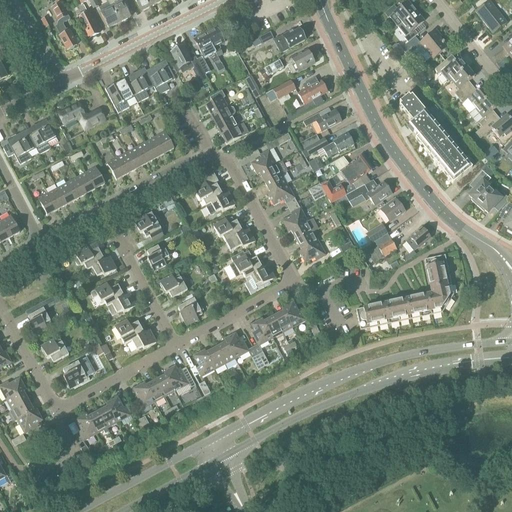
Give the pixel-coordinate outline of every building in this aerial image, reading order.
[(88,0),(89,1),(93,10),(100,7),(96,0),(88,0)] [(109,0),(107,1),(119,24),(130,18),(120,0),(109,0)] [(132,0),(140,13),(151,8),(146,0),(132,0)] [(119,24),(107,1),(108,3),(98,8),(108,29),(119,24)] [(475,13),(493,35),(506,23),(489,2),(475,13)] [(397,28),(416,13),(408,3),(398,11),(394,7),(385,14),(396,29),(397,28)] [(67,15),(60,4),(50,10),(57,21),(67,15)] [(96,38),(96,36),(98,35),(90,18),(86,11),(76,17),(88,40),(91,38),(93,40),(96,38)] [(424,23),(416,13),(397,28),(405,38),(404,39),(409,44),(416,38),(418,36),(414,31),(424,23)] [(53,21),(50,16),(41,21),(45,28),(50,25),(49,24),(53,21)] [(75,47),(77,46),(68,30),(65,31),(61,24),(55,28),(60,37),(59,37),(67,51),(70,50),(72,50),(74,49),(75,47)] [(209,32),(204,35),(207,41),(209,40),(214,49),(213,49),(215,53),(218,58),(223,56),(220,50),(221,50),(219,46),(223,43),(215,29),(214,29),(213,28),(209,31),(209,32)] [(292,31),(273,41),(280,55),(305,42),(299,31),(294,33),(292,31)] [(416,38),(409,44),(402,50),(406,55),(419,45),(433,61),(447,49),(440,40),(442,38),(436,31),(420,44),(416,38)] [(259,40),(251,43),(254,49),(262,45),(273,39),(270,34),(259,40)] [(207,41),(204,35),(200,37),(199,36),(194,39),(195,40),(193,41),(205,61),(210,58),(213,65),(220,62),(218,58),(215,53),(213,49),(214,49),(209,40),(207,41)] [(251,42),(237,50),(244,64),(251,61),(246,52),(254,49),(251,43),(251,42)] [(511,42),(503,49),(511,59),(511,42)] [(183,48),(171,54),(175,61),(178,67),(179,69),(181,74),(193,68),(194,70),(192,71),(200,85),(208,81),(205,76),(197,60),(195,58),(189,61),(183,48)] [(288,69),(292,76),(313,64),(307,53),(288,64),(290,68),(288,69)] [(202,58),(197,60),(205,76),(210,73),(202,58)] [(439,75),(441,73),(449,83),(451,81),(467,68),(459,59),(450,67),(445,62),(435,70),(439,75)] [(279,61),(264,69),(268,77),(284,69),(279,61)] [(154,69),(146,73),(145,73),(153,87),(152,87),(158,97),(169,91),(165,84),(173,80),(174,81),(165,62),(153,68),(154,69)] [(2,81),(7,78),(12,75),(7,66),(1,69),(0,65),(0,83),(2,82),(2,81)] [(467,68),(451,81),(459,90),(455,94),(459,99),(469,91),(465,86),(475,78),(467,68)] [(144,69),(124,80),(125,81),(124,81),(133,97),(133,98),(137,105),(148,99),(145,91),(152,87),(153,87),(145,73),(146,73),(144,69)] [(133,97),(124,81),(125,81),(124,80),(114,85),(114,86),(106,91),(118,115),(129,109),(125,102),(133,98),(133,97)] [(306,90),(298,95),(304,106),(320,97),(327,93),(324,88),(324,87),(323,84),(321,84),(320,82),(317,84),(315,80),(303,86),(306,90)] [(278,101),(296,91),(291,81),(265,95),(270,104),(277,100),(278,101)] [(469,91),(459,99),(463,104),(464,103),(472,113),(475,110),(491,97),(483,88),(473,95),(469,91)] [(210,98),(213,104),(205,108),(210,118),(227,109),(222,99),(225,98),(222,92),(210,98)] [(401,104),(399,106),(414,124),(410,128),(418,137),(415,139),(453,184),(472,169),(412,96),(410,97),(408,95),(399,102),(401,104)] [(491,97),(475,110),(483,119),(478,123),(483,129),(493,120),(489,115),(498,107),(491,97)] [(183,107),(188,104),(185,98),(179,101),(183,107)] [(104,122),(98,110),(84,117),(77,104),(57,115),(58,118),(57,120),(59,123),(61,123),(63,126),(76,120),(78,121),(83,131),(98,123),(99,125),(104,122)] [(446,119),(435,106),(430,110),(440,124),(446,119)] [(227,109),(210,118),(215,127),(232,118),(234,116),(235,115),(235,113),(233,109),(231,108),(229,108),(227,109)] [(321,119),(319,114),(303,123),(306,128),(316,123),(321,133),(341,123),(335,112),(321,119)] [(493,120),(483,129),(487,133),(491,130),(499,140),(504,136),(505,137),(511,133),(509,131),(511,128),(511,123),(506,117),(497,125),(493,120)] [(232,118),(215,127),(221,137),(237,128),(232,118)] [(39,156),(51,150),(47,143),(55,139),(55,140),(56,139),(46,121),(35,126),(36,127),(27,132),(36,149),(39,156)] [(237,128),(221,137),(226,146),(247,135),(247,134),(247,133),(243,127),(242,126),(242,125),(237,128)] [(7,141),(9,147),(3,150),(8,159),(14,155),(20,166),(31,160),(28,153),(36,149),(27,132),(26,131),(16,137),(16,138),(8,142),(7,141)] [(164,134),(154,139),(163,156),(173,151),(164,134)] [(290,141),(287,135),(276,141),(279,147),(290,141)] [(313,145),(305,150),(309,157),(323,149),(328,159),(338,153),(339,154),(353,146),(347,135),(333,143),(334,145),(328,148),(328,147),(324,139),(320,142),(313,145)] [(154,139),(145,144),(154,161),(163,156),(154,139)] [(310,139),(298,145),(302,152),(305,150),(313,145),(310,139)] [(502,151),(507,156),(509,153),(511,156),(511,141),(502,151)] [(67,156),(73,153),(68,144),(62,147),(67,156)] [(145,144),(135,150),(144,166),(154,161),(145,144)] [(144,166),(135,150),(126,155),(135,171),(144,166)] [(273,150),(268,153),(268,152),(259,157),(261,160),(250,165),(256,176),(275,166),(275,164),(280,162),(273,150)] [(126,155),(116,160),(125,176),(135,171),(126,155)] [(332,190),(328,182),(327,183),(326,182),(320,185),(320,186),(323,190),(326,196),(331,205),(336,202),(356,191),(353,185),(365,175),(373,170),(363,156),(357,161),(356,160),(340,173),(350,186),(343,190),(341,186),(332,190)] [(125,176),(116,160),(106,165),(115,182),(125,176)] [(314,161),(309,164),(314,173),(319,170),(314,161)] [(281,163),(275,166),(256,176),(259,175),(264,185),(281,176),(286,173),(281,163)] [(85,175),(94,191),(104,186),(95,169),(85,175)] [(477,207),(492,190),(486,185),(491,180),(482,172),(471,184),(476,188),(469,196),(472,199),(471,201),(477,207)] [(94,191),(85,175),(76,180),(85,196),(94,191)] [(211,196),(222,190),(214,175),(197,184),(199,187),(193,191),(195,195),(194,197),(194,198),(194,200),(196,201),(197,202),(199,201),(199,203),(202,202),(205,207),(210,205),(210,204),(214,202),(211,196)] [(286,186),(281,176),(264,185),(270,194),(267,196),(286,186)] [(76,180),(66,185),(75,201),(85,196),(76,180)] [(364,186),(356,191),(336,202),(340,208),(361,197),(366,203),(370,200),(375,207),(391,195),(383,184),(369,195),(364,186)] [(66,185),(57,190),(66,207),(75,201),(66,185)] [(323,190),(320,186),(320,185),(308,191),(311,196),(323,190)] [(286,186),(267,196),(273,207),(283,201),(285,204),(294,199),(286,186)] [(66,207),(57,190),(47,195),(56,212),(66,207)] [(210,205),(205,207),(210,216),(221,211),(222,213),(234,207),(228,194),(225,196),(222,190),(211,196),(214,202),(210,204),(210,205)] [(326,196),(323,190),(311,196),(314,202),(326,196)] [(498,196),(492,190),(477,207),(483,212),(485,211),(488,214),(495,206),(500,210),(510,200),(501,192),(498,196)] [(0,203),(8,200),(5,193),(0,195),(0,203)] [(56,212),(47,195),(38,200),(47,217),(56,212)] [(397,202),(390,207),(388,205),(381,211),(390,223),(404,213),(397,202)] [(511,233),(511,205),(509,204),(499,214),(508,219),(504,227),(508,229),(507,231),(511,233)] [(288,234),(307,223),(299,210),(291,215),(292,217),(282,223),(288,234)] [(156,217),(153,218),(151,214),(133,223),(140,236),(142,234),(146,240),(149,238),(152,244),(163,238),(160,232),(161,232),(157,224),(158,222),(159,221),(159,219),(157,218),(156,217)] [(0,223),(9,239),(19,234),(10,218),(0,223)] [(231,233),(242,227),(239,221),(232,224),(230,220),(226,222),(225,221),(213,227),(219,240),(222,238),(225,244),(230,241),(234,239),(231,233)] [(307,223),(288,234),(291,232),(296,242),(312,233),(318,230),(312,220),(307,223)] [(0,223),(0,244),(9,239),(0,223)] [(366,235),(372,245),(388,235),(382,225),(366,235)] [(230,241),(225,244),(230,253),(241,247),(242,250),(254,243),(248,231),(245,232),(242,227),(231,233),(234,239),(230,241)] [(422,229),(410,239),(406,243),(411,249),(413,252),(414,252),(418,248),(418,249),(430,239),(422,229)] [(191,234),(194,239),(200,236),(197,231),(191,234)] [(318,243),(312,233),(296,242),(301,252),(299,253),(299,254),(318,243)] [(390,240),(378,248),(368,254),(374,264),(396,251),(390,240)] [(93,261),(104,255),(101,250),(103,248),(102,245),(100,244),(98,243),(96,244),(74,255),(77,260),(76,261),(76,263),(75,264),(76,265),(77,266),(78,266),(79,267),(80,266),(81,268),(84,266),(87,272),(92,269),(91,269),(96,267),(93,261)] [(325,257),(318,243),(299,254),(305,264),(315,259),(316,262),(325,257)] [(342,254),(353,248),(350,243),(339,249),(342,254)] [(168,252),(165,253),(165,251),(160,254),(157,248),(146,254),(149,260),(147,261),(153,273),(166,267),(164,264),(170,261),(169,259),(171,257),(171,255),(171,254),(169,252),(168,252)] [(253,261),(248,252),(244,255),(243,253),(231,259),(233,264),(230,266),(229,267),(236,279),(241,276),(241,275),(242,275),(245,280),(250,278),(254,275),(251,269),(262,263),(259,257),(253,261)] [(407,261),(411,259),(416,255),(414,252),(413,252),(405,259),(407,261)] [(91,269),(92,269),(92,270),(91,271),(91,273),(91,275),(92,276),(94,277),(95,276),(96,278),(102,275),(104,278),(116,271),(109,259),(107,260),(104,255),(93,261),(96,267),(91,269)] [(363,309),(356,311),(360,331),(442,314),(453,296),(445,256),(424,261),(426,268),(431,294),(363,309)] [(250,278),(245,280),(247,283),(245,284),(251,295),(269,286),(268,283),(274,280),(268,268),(265,269),(262,263),(251,269),(254,275),(250,278)] [(214,276),(208,279),(211,285),(217,282),(214,276)] [(181,278),(179,278),(178,277),(173,280),(171,277),(159,284),(166,296),(168,295),(172,300),(187,292),(183,285),(184,283),(185,281),(184,279),(183,278),(181,278)] [(113,297),(123,291),(120,285),(110,291),(106,285),(90,294),(93,300),(97,297),(101,304),(104,303),(107,309),(111,306),(116,303),(113,297)] [(111,306),(107,309),(112,317),(122,312),(124,314),(136,308),(129,296),(126,297),(123,291),(113,297),(116,303),(111,306)] [(51,299),(55,306),(61,303),(57,296),(51,299)] [(184,306),(177,309),(180,315),(179,316),(185,328),(198,321),(196,319),(202,316),(201,314),(202,312),(203,311),(202,309),(201,308),(199,308),(198,308),(191,296),(181,301),(184,306)] [(282,310),(292,329),(306,322),(301,313),(298,314),(293,304),(282,310)] [(49,317),(47,317),(43,310),(28,318),(31,324),(28,326),(35,338),(47,331),(46,329),(51,325),(50,324),(52,322),(52,320),(52,319),(51,317),(49,317)] [(283,313),(273,318),(282,334),(292,329),(282,310),(283,313)] [(90,318),(85,320),(88,326),(93,324),(90,318)] [(262,321),(272,340),(282,334),(273,318),(263,323),(262,321)] [(272,340),(262,321),(251,327),(254,331),(251,333),(258,346),(253,348),(257,357),(263,354),(259,347),(272,340)] [(133,334),(143,328),(140,322),(130,328),(126,322),(114,328),(124,346),(131,342),(136,340),(133,334)] [(315,339),(320,336),(314,324),(309,327),(315,339)] [(96,325),(91,328),(94,334),(99,331),(96,325)] [(146,333),(143,328),(133,334),(136,340),(131,342),(136,351),(142,348),(143,351),(156,344),(149,332),(146,333)] [(235,335),(224,341),(235,360),(248,353),(252,360),(257,357),(253,348),(250,350),(247,351),(243,344),(241,345),(235,335)] [(63,342),(61,343),(60,341),(54,344),(53,342),(41,348),(47,361),(50,359),(53,365),(68,357),(64,349),(66,347),(66,346),(66,344),(65,342),(63,342)] [(225,344),(216,349),(225,366),(235,360),(224,341),(225,344)] [(99,346),(93,349),(97,356),(98,357),(103,354),(100,349),(99,346)] [(101,349),(100,349),(103,354),(105,357),(110,354),(106,346),(101,349)] [(204,352),(215,371),(225,366),(216,349),(206,355),(204,352)] [(215,371),(204,352),(193,358),(199,368),(196,370),(201,379),(215,371)] [(2,355),(0,356),(0,373),(2,373),(1,370),(11,365),(5,354),(2,355)] [(110,354),(105,357),(108,362),(114,359),(111,354),(110,354)] [(263,354),(257,357),(263,368),(269,365),(263,354)] [(263,368),(257,357),(252,360),(258,371),(263,368)] [(78,363),(63,372),(66,378),(63,379),(70,391),(82,385),(90,381),(88,378),(88,377),(93,374),(84,360),(78,363)] [(195,386),(188,374),(186,369),(181,371),(180,369),(176,371),(175,368),(164,374),(165,377),(174,393),(188,386),(190,389),(195,386)] [(165,377),(155,382),(164,399),(174,393),(165,377)] [(0,390),(6,402),(25,392),(19,381),(9,386),(8,383),(0,387),(0,390)] [(144,385),(154,404),(164,399),(155,382),(146,387),(144,385)] [(198,386),(204,397),(210,394),(204,383),(198,386)] [(154,404),(144,385),(133,391),(139,401),(136,402),(141,411),(154,404)] [(25,392),(6,402),(12,412),(28,403),(23,393),(25,392)] [(106,405),(117,425),(130,417),(125,408),(123,410),(117,399),(106,405)] [(12,422),(16,420),(17,422),(36,411),(33,413),(28,403),(12,412),(12,413),(9,415),(12,422)] [(107,408),(98,413),(107,430),(117,425),(106,405),(107,408)] [(42,422),(36,411),(17,422),(24,435),(42,426),(40,423),(42,422)] [(105,435),(108,433),(98,413),(88,419),(87,416),(86,416),(97,435),(104,432),(105,435)] [(97,435),(86,416),(75,422),(81,432),(78,434),(83,443),(97,435)] [(145,418),(139,421),(145,432),(151,429),(145,418)] [(145,432),(139,421),(134,424),(140,435),(145,432)] [(12,442),(15,448),(26,442),(23,436),(12,442)] [(86,447),(80,450),(86,461),(92,458),(86,447)] [(0,481),(5,479),(9,486),(14,483),(7,469),(2,472),(0,469),(0,481)]
